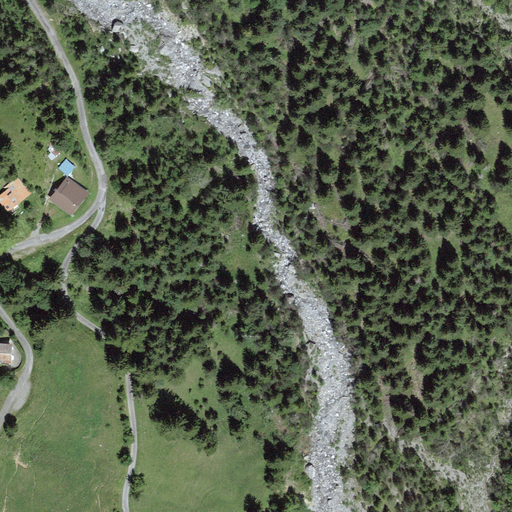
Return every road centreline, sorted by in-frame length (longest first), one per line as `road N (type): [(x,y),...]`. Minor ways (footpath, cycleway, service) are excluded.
road 1 (residential): [(101,200),(93,229),(60,265),(58,287),(68,313),(114,349),(120,364),(128,434),(120,511)]
road 2 (residential): [(27,0),(72,87),(101,200)]
road 3 (residential): [(0,311),(29,359),(0,421)]
